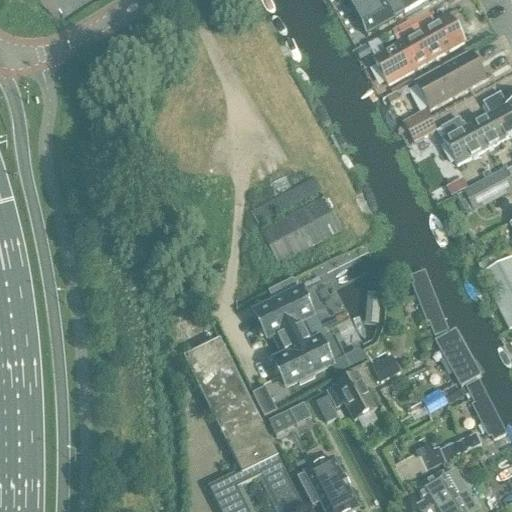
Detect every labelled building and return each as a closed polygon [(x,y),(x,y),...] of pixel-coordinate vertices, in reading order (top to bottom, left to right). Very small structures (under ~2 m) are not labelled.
[(346,0),(355,16),(365,35),(402,14),(427,0),(346,0)] [(427,16),(392,35),(397,44),(432,25),(427,16)] [(386,89),(458,49),(463,46),(448,20),(372,62),(386,89)] [(365,48),(355,53),(358,61),(369,55),(365,48)] [(428,114),(483,84),(468,56),(412,86),(428,114)] [(482,79),(481,79),(484,84),(498,77),(496,72),(482,79)] [(498,96),(481,105),(488,117),(502,143),(511,137),(511,103),(505,108),(498,96)] [(404,134),(427,121),(423,114),(400,127),(404,134)] [(457,121),(440,131),(446,140),(441,143),(455,168),(502,143),(488,117),(463,131),(457,121)] [(427,121),(404,134),(411,146),(434,134),(427,121)] [(511,196),(511,188),(504,173),(490,180),(484,183),(468,192),(462,195),(473,216),(511,196)] [(481,178),(484,183),(490,180),(488,175),(481,178)] [(313,182),(250,216),(258,229),(320,195),(313,182)] [(463,183),(447,192),(452,200),(462,195),(468,192),(463,183)] [(276,266),(340,232),(323,200),(259,235),(276,266)] [(511,261),(511,260),(480,277),(508,334),(511,331),(511,261)] [(423,276),(410,281),(430,335),(443,330),(423,276)] [(272,340),(278,351),(320,332),(314,320),(310,322),(291,284),(267,296),(273,310),(255,319),(267,342),(272,340)] [(326,343),(320,332),(278,351),(282,360),(283,363),(274,367),(286,391),(297,386),(298,389),(313,382),(312,379),(320,375),(329,370),(318,347),(321,345),(326,343)] [(449,342),(435,349),(457,389),(471,381),(449,342)] [(302,511),(218,345),(183,363),(240,478),(208,494),(217,511),(245,511),(236,492),(241,489),(256,482),(260,480),(276,511),(302,511)] [(380,386),(398,376),(389,360),(371,370),(380,386)] [(355,378),(326,394),(336,411),(344,407),(353,425),(374,414),(355,378)] [(441,397),(423,408),(429,418),(447,408),(444,403),(458,395),(459,395),(455,387),(440,396),(441,397)] [(478,389),(464,396),(490,445),(503,438),(478,389)] [(264,390),(251,397),(263,421),(276,414),(264,390)] [(310,423),(303,408),(289,416),(296,430),(310,423)] [(331,412),(320,417),(325,427),(336,422),(331,412)] [(441,452),(398,475),(404,488),(484,448),(479,437),(456,448),(452,447),(444,451),(443,454),(442,455),(441,452)] [(357,511),(332,463),(303,478),(296,482),(311,511),(319,509),(320,511),(357,511)] [(441,480),(415,496),(423,509),(418,511),(473,511),(453,477),(442,483),(441,480)]
